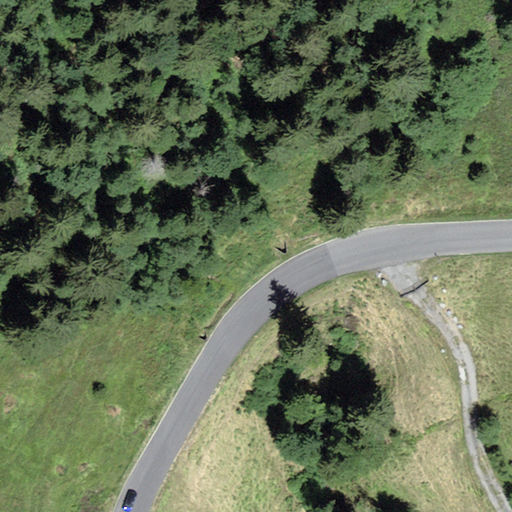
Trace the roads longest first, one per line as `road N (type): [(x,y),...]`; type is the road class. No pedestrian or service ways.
road 1 (tertiary): [(511,236),(385,244),(285,284),(235,332),(133,511)]
road 2 (track): [(385,244),(456,343),(481,455),(506,511)]
